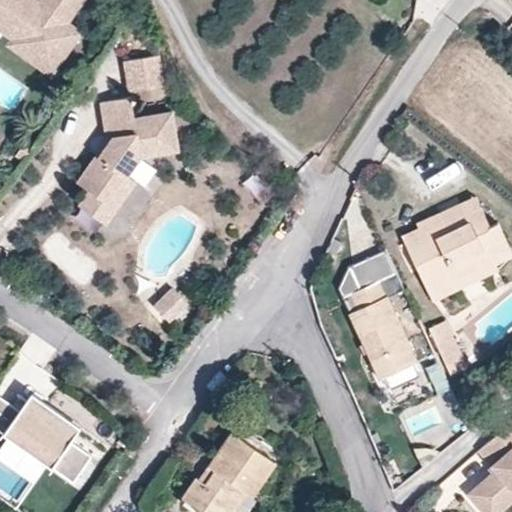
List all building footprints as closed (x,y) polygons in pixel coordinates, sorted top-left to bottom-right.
[(39,5),(32,0),(0,0),(0,16),(20,30),(13,41),(11,44),(30,57),(37,47),(58,62),(79,33),(65,23),(57,18),(54,22),(43,13),(46,9),(39,5)] [(65,23),(81,0),(42,0),(39,5),(46,9),(43,13),(54,22),(57,18),(65,23)] [(20,30),(0,16),(0,32),(13,41),(20,30)] [(58,62),(37,47),(30,57),(52,72),(58,62)] [(163,81),(157,51),(123,56),(128,87),(163,81)] [(177,145),(171,107),(134,113),(130,92),(100,97),(106,135),(108,136),(109,145),(105,151),(97,152),(95,151),(76,178),(88,186),(106,199),(126,171),(140,152),(177,145)] [(109,145),(108,136),(106,135),(95,151),(97,152),(105,151),(109,145)] [(25,159),(36,144),(25,136),(14,151),(25,159)] [(104,220),(135,176),(126,171),(106,199),(88,186),(78,201),(104,220)] [(466,216),(482,208),(476,196),(437,214),(446,232),(469,222),(466,216)] [(470,268),(511,249),(498,223),(490,227),(482,208),(466,216),(469,222),(446,232),(437,214),(417,223),(419,228),(402,235),(417,267),(427,263),(439,288),(472,272),(470,268)] [(405,290),(386,249),(348,267),(339,289),(380,379),(387,376),(391,385),(416,374),(411,363),(417,361),(388,298),(405,290)] [(496,264),(511,256),(511,251),(511,249),(470,268),(472,272),(439,288),(427,263),(417,267),(433,301),(499,271),(496,264)] [(170,318),(188,301),(171,284),(154,302),(170,318)] [(451,318),(433,326),(454,374),(472,366),(451,318)] [(70,441),(81,426),(32,392),(20,410),(0,396),(0,430),(74,482),(92,455),(70,441)] [(511,421),(479,450),(496,469),(469,493),(485,511),(498,511),(511,500),(511,421)] [(252,495),(276,462),(233,432),(209,466),(215,470),(206,483),(200,479),(197,477),(183,497),(204,511),(233,511),(247,492),(252,495)] [(206,483),(215,470),(209,466),(200,479),(206,483)] [(247,511),(257,499),(252,495),(247,492),(233,511),(247,511)]
